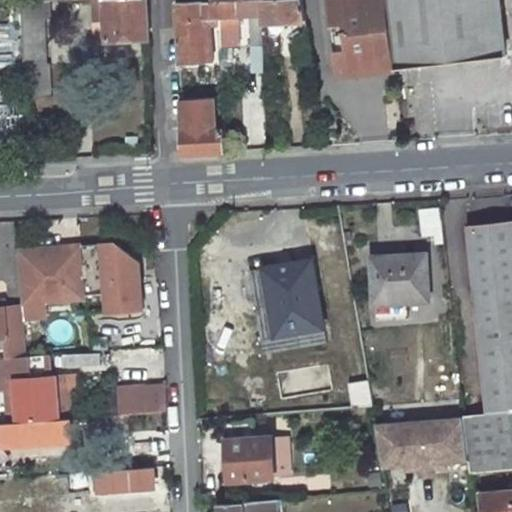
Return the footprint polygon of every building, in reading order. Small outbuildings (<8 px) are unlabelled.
[(45,19),(51,19),(50,0),(39,0),(22,1),(26,93),(52,92),(50,63),(48,63),(45,19)] [(95,0),(97,21),(107,21),(105,0),(95,0)] [(108,41),(150,39),(147,0),(105,0),(107,21),(108,41)] [(219,1),(216,1),(203,2),(203,0),(202,0),(178,2),(181,61),(208,58),(207,49),(214,48),(213,38),(207,39),(205,25),(220,25),(220,17),(219,1)] [(263,23),(260,0),(233,0),(219,1),(220,17),(239,16),(251,16),(253,46),(264,46),(263,23)] [(303,0),(260,0),(263,23),(307,20),(303,0)] [(331,0),(340,74),(396,67),(388,0),(331,0)] [(507,55),(500,0),(389,0),(397,67),(507,55)] [(312,59),(308,31),(290,41),(295,62),(312,59)] [(253,46),(254,71),(266,71),(264,46),(253,46)] [(233,47),(223,48),(224,61),(234,60),(233,47)] [(215,125),(214,98),(182,99),(185,152),(227,150),(226,124),(215,125)] [(442,206),(419,208),(422,240),(444,239),(442,206)] [(511,220),(468,226),(488,412),(465,415),(465,418),(470,458),(472,473),(511,468),(511,220)] [(117,243),(84,246),(88,296),(108,294),(109,312),(144,310),(140,262),(117,243)] [(68,252),(20,256),(24,304),(44,302),(88,299),(88,296),(84,246),(67,247),(68,252)] [(430,300),(427,253),(374,256),(376,300),(409,298),(409,301),(430,300)] [(328,342),(313,260),(250,270),(264,354),(328,342)] [(409,298),(376,300),(378,319),(410,318),(409,301),(409,298)] [(44,302),(24,304),(24,305),(25,320),(45,319),(44,302)] [(0,336),(7,336),(8,358),(28,356),(25,320),(24,305),(6,307),(0,307),(0,336)] [(112,365),(111,349),(69,352),(70,367),(112,365)] [(126,378),(164,377),(163,349),(124,351),(126,378)] [(17,389),(19,422),(60,418),(57,374),(48,375),(44,375),(44,368),(48,368),(46,354),(28,356),(8,358),(0,358),(0,377),(1,390),(7,390),(17,389)] [(60,418),(68,417),(65,373),(57,374),(60,418)] [(168,410),(167,384),(148,386),(150,412),(168,410)] [(121,388),(123,414),(150,412),(148,386),(121,388)] [(7,390),(9,422),(19,422),(17,389),(7,390)] [(0,441),(62,437),(60,418),(19,422),(9,422),(0,422),(0,441)] [(424,422),(427,462),(447,460),(470,458),(465,418),(424,422)] [(228,423),(229,439),(255,437),(253,421),(228,423)] [(377,426),(384,466),(408,464),(427,462),(424,422),(377,426)] [(277,476),(292,475),(289,434),(274,436),(277,476)] [(231,480),(277,476),(274,436),(255,437),(229,439),(231,480)] [(427,462),(429,475),(435,475),(435,468),(448,467),(447,460),(427,462)] [(429,475),(427,462),(408,464),(408,471),(422,469),(422,476),(429,475)] [(155,486),(154,467),(95,471),(95,483),(101,483),(101,490),(155,486)] [(511,511),(511,488),(484,491),(485,511),(511,511)] [(283,498),(278,498),(222,503),(222,511),(278,511),(278,505),(283,505),(283,498)] [(87,504),(87,511),(146,511),(146,500),(87,504)] [(410,511),(409,501),(393,504),(393,511),(410,511)]
